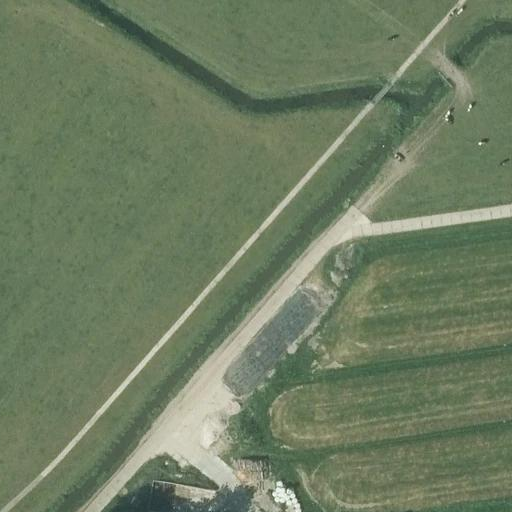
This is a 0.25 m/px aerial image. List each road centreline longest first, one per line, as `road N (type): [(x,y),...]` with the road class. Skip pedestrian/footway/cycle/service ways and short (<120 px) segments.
road 1 (track): [(93,511),(335,237),(511,210)]
road 2 (track): [(422,46),(463,86),(335,237)]
